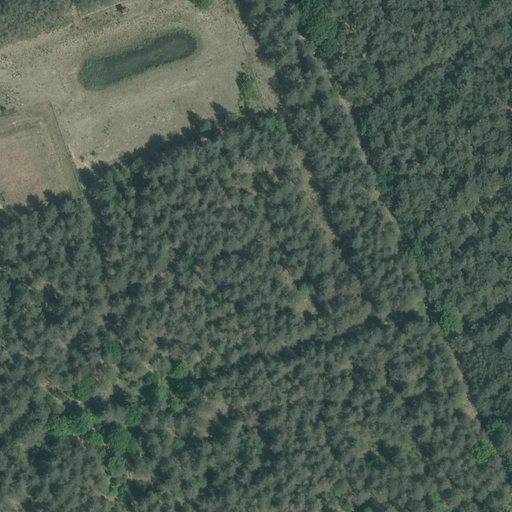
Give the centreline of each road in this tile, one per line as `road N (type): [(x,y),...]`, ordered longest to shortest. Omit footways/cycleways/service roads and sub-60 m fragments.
road 1 (track): [(0,431),(429,303)]
road 2 (track): [(295,0),(429,303)]
road 3 (track): [(137,511),(101,189)]
road 4 (track): [(445,341),(511,494)]
